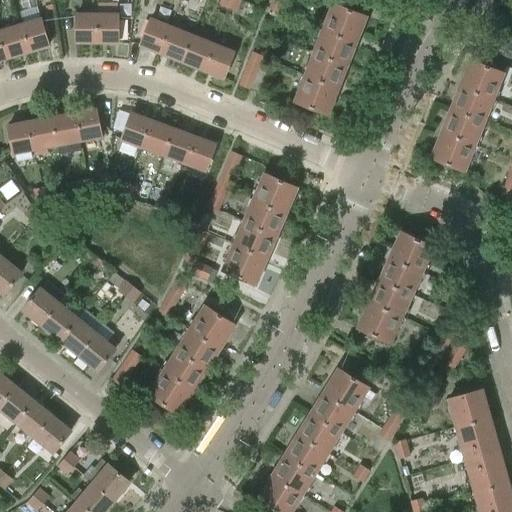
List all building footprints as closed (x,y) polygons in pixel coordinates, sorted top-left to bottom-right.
[(230,0),(228,7),(237,11),(241,0),(230,0)] [(284,0),(272,0),(269,9),(279,13),(284,0)] [(96,3),(96,15),(96,43),(117,43),(117,3),(96,3)] [(333,4),(322,31),(355,44),(366,17),(333,4)] [(76,14),(75,42),(96,43),(96,15),(87,14),(77,14),(76,14)] [(40,19),(20,25),(28,52),(48,46),(40,19)] [(158,53),(169,27),(149,19),(139,45),(158,53)] [(28,52),(20,25),(0,30),(0,40),(5,58),(28,52)] [(169,27),(158,53),(181,62),(191,36),(169,27)] [(355,44),(322,31),(314,52),(347,65),(355,44)] [(191,36),(181,62),(203,71),(213,44),(191,36)] [(213,44),(203,71),(223,78),(233,52),(213,44)] [(249,90),(250,89),(262,56),(251,52),(238,85),(249,90)] [(314,52),(305,75),(338,88),(347,65),(314,52)] [(470,60),(459,86),(492,100),(503,73),(470,60)] [(338,88),(305,75),(294,102),(327,115),(338,88)] [(459,86),(450,109),(483,122),(492,100),(459,86)] [(75,113),(80,140),(100,136),(95,109),(75,113)] [(483,122),(450,109),(442,131),(474,145),(483,122)] [(80,140),(75,113),(52,117),(57,145),(80,140)] [(140,147),(150,120),(130,113),(121,139),(140,147)] [(57,145),(52,117),(28,122),(33,149),(34,153),(46,151),(45,147),(57,145)] [(173,129),(150,120),(140,147),(163,155),(173,129)] [(33,149),(28,122),(7,126),(12,153),(33,149)] [(173,129),(163,155),(186,163),(195,137),(173,129)] [(474,145),(442,131),(431,158),(464,171),(474,145)] [(195,137),(186,163),(205,170),(215,144),(195,137)] [(230,152),(224,166),(235,170),(241,156),(230,152)] [(511,195),(511,164),(501,194),(511,198),(511,195)] [(224,166),(218,180),(229,184),(235,170),(224,166)] [(263,173),(252,199),(285,213),(296,187),(263,173)] [(96,177),(87,179),(89,191),(99,189),(96,177)] [(87,179),(78,180),(80,193),(89,191),(87,179)] [(118,180),(114,192),(123,195),(127,183),(118,180)] [(218,180),(212,194),(223,198),(229,184),(218,180)] [(127,183),(123,195),(132,199),(137,187),(127,183)] [(52,186),(42,187),(45,200),(54,198),(52,186)] [(42,187),(33,189),(35,202),(45,200),(42,187)] [(212,194),(207,208),(217,212),(223,198),(212,194)] [(162,197),(158,208),(167,212),(171,200),(162,197)] [(285,213),(252,199),(242,222),(275,236),(285,213)] [(171,200),(167,212),(175,215),(180,203),(171,200)] [(32,205),(24,215),(32,221),(40,211),(32,205)] [(40,211),(32,221),(39,227),(47,218),(40,211)] [(242,222),(233,244),(266,258),(275,236),(242,222)] [(197,229),(193,240),(203,244),(208,233),(197,229)] [(389,258),(421,272),(433,246),(401,232),(389,258)] [(193,240),(188,251),(199,255),(203,244),(193,240)] [(266,258),(233,244),(222,270),(254,284),(266,258)] [(89,251),(81,261),(88,267),(96,257),(89,251)] [(188,251),(183,262),(193,266),(196,262),(199,255),(188,251)] [(96,257),(88,267),(95,273),(103,263),(96,257)] [(21,273),(2,258),(0,260),(0,292),(3,295),(21,273)] [(389,258),(379,280),(411,295),(421,272),(389,258)] [(193,266),(191,272),(206,279),(211,269),(196,262),(193,266)] [(450,278),(440,281),(444,295),(454,292),(450,278)] [(175,279),(171,287),(181,292),(185,284),(175,279)] [(411,295),(379,280),(369,302),(401,317),(411,295)] [(125,281),(117,291),(125,297),(133,287),(125,281)] [(45,282),(39,288),(22,310),(41,325),(58,304),(64,297),(45,282)] [(133,287),(125,297),(132,303),(140,293),(133,287)] [(171,287),(167,295),(177,300),(181,292),(171,287)] [(167,295),(163,303),(173,308),(177,300),(167,295)] [(401,317),(369,302),(357,328),(389,343),(401,317)] [(163,303),(159,311),(169,316),(173,308),(163,303)] [(69,312),(58,304),(41,325),(60,340),(83,312),(74,305),(69,312)] [(204,305),(189,330),(219,349),(234,324),(204,305)] [(85,310),(83,312),(60,340),(78,355),(95,334),(103,325),(85,310)] [(219,349),(189,330),(176,349),(206,369),(219,349)] [(424,384),(454,336),(444,330),(414,378),(424,384)] [(106,342),(95,334),(78,355),(97,371),(115,350),(115,349),(119,344),(110,337),(106,342)] [(457,342),(450,352),(460,358),(466,348),(457,342)] [(176,349),(163,370),(193,389),(206,369),(176,349)] [(132,350),(127,358),(136,364),(141,357),(132,350)] [(450,352),(444,363),(453,369),(460,358),(450,352)] [(127,358),(122,365),(131,372),(136,364),(127,358)] [(122,365),(117,373),(126,379),(131,372),(122,365)] [(322,393),(353,412),(368,388),(337,369),(322,393)] [(193,389),(163,370),(147,395),(177,414),(193,389)] [(117,373),(112,380),(121,387),(126,379),(117,373)] [(0,403),(14,386),(0,374),(0,403)] [(14,386),(0,403),(0,410),(15,422),(33,401),(14,386)] [(455,427),(489,418),(481,390),(447,399),(455,427)] [(353,412),(322,393),(309,414),(339,433),(353,412)] [(388,441),(412,403),(402,397),(379,435),(388,441)] [(51,416),(33,401),(15,422),(34,438),(51,416)] [(309,414),(297,434),(327,453),(339,433),(309,414)] [(70,432),(51,416),(34,438),(53,453),(70,432)] [(498,451),(489,418),(455,427),(464,460),(498,451)] [(297,434),(284,455),(314,474),(327,453),(297,434)] [(406,441),(395,444),(397,452),(408,449),(406,441)] [(408,449),(397,452),(399,460),(411,457),(408,449)] [(507,483),(498,451),(464,460),(473,493),(507,483)] [(68,452),(62,459),(72,468),(78,460),(68,452)] [(284,455),(271,475),(301,494),(314,474),(284,455)] [(62,459),(56,467),(66,475),(72,468),(62,459)] [(99,473),(91,483),(112,501),(128,482),(107,465),(107,464),(100,459),(93,468),(99,473)] [(369,471),(360,466),(352,477),(362,483),(369,471)] [(4,473),(0,478),(0,486),(4,489),(12,479),(4,473)] [(289,511),(301,494),(271,475),(256,500),(275,511),(289,511)] [(78,488),(71,497),(76,501),(89,511),(102,511),(112,501),(91,483),(83,492),(78,488)] [(511,511),(511,500),(507,483),(473,493),(478,511),(511,511)] [(38,488),(32,496),(42,504),(48,497),(38,488)] [(32,496),(26,503),(36,511),(42,504),(32,496)] [(423,500),(411,504),(414,511),(425,508),(423,500)] [(89,511),(76,501),(67,511),(89,511)]
